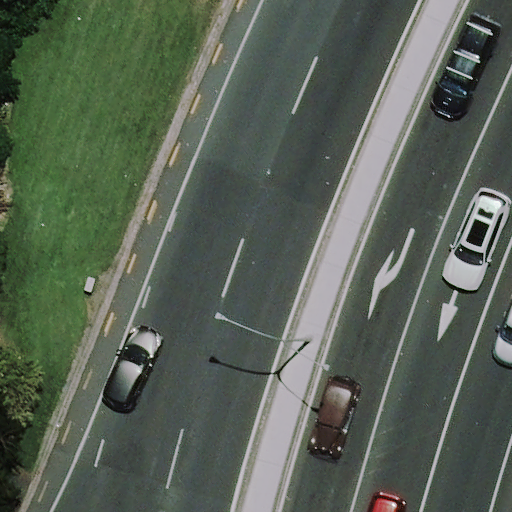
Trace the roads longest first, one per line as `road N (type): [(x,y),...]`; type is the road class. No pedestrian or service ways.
road 1 (trunk): [(146,511),(176,393),(341,0)]
road 2 (trunk): [(511,237),(416,511)]
